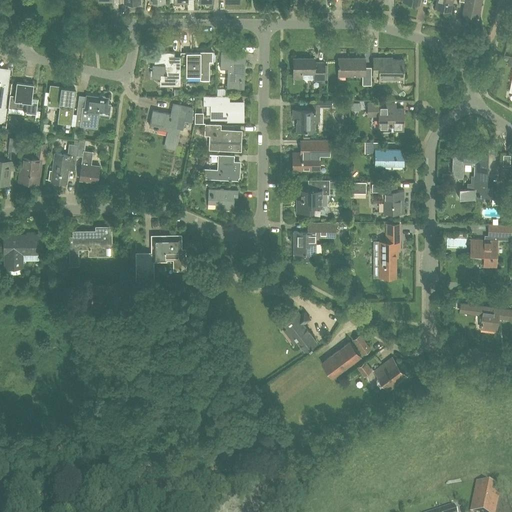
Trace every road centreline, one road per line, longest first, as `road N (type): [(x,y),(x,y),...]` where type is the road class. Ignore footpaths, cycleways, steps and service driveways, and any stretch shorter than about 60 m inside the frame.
road 1 (residential): [(0,216),(161,210),(233,237),(251,231),(262,212),(263,23)]
road 2 (residential): [(511,361),(428,341),(431,151),(443,126),(478,102)]
road 3 (residential): [(478,102),(460,60),(439,44),(363,24),(263,23)]
road 4 (residential): [(1,51),(126,80),(135,23)]
road 5 (unclassified): [(263,23),(135,23)]
